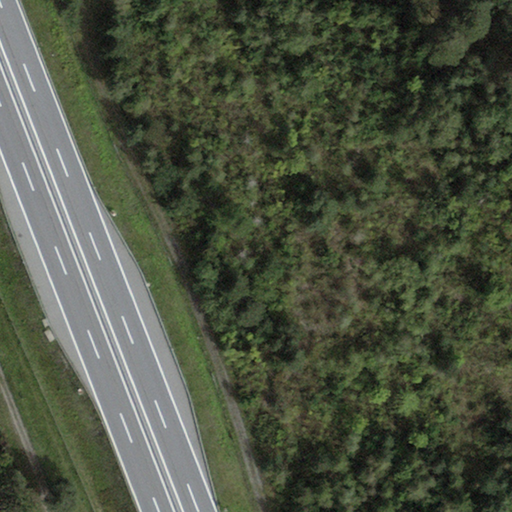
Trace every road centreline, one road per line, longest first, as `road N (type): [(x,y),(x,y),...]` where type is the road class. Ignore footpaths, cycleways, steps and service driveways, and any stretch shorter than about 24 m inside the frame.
road 1 (trunk): [(197,511),(0,4)]
road 2 (track): [(262,511),(203,321),(86,32),(88,0)]
road 3 (trunk): [(0,104),(158,511)]
